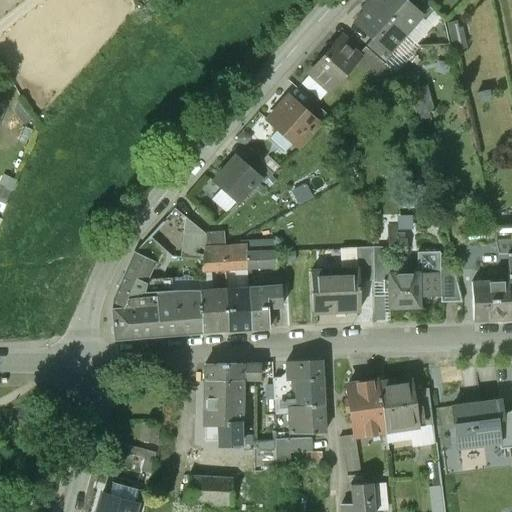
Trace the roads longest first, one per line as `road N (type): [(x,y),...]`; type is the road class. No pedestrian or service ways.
road 1 (tertiary): [(88,361),(94,296),(111,258),(336,0)]
road 2 (residential): [(88,361),(263,346),(511,340)]
road 3 (tertiary): [(64,511),(84,444),(88,361)]
